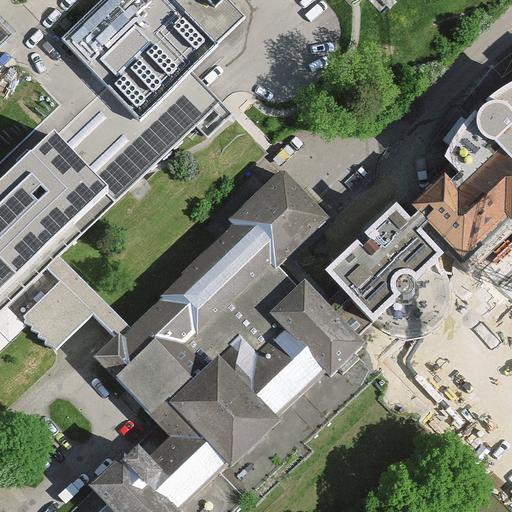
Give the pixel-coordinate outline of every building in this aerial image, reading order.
[(113,0),(65,44),(134,120),(216,47),(243,22),(223,1),(223,0),(113,0)] [(0,304),(110,198),(54,138),(0,189),(0,53),(10,44),(0,32),(0,304)] [(473,187),(463,197),(453,187),(420,219),(475,274),(511,237),(511,104),(451,165),(473,187)] [(202,511),(372,355),(311,290),(275,324),(294,345),(265,372),(243,349),(201,388),(175,360),(275,268),(279,272),(330,224),(285,176),(232,226),(239,233),(95,367),(171,449),(155,464),(142,450),(92,496),(107,511),(106,511),(202,511)] [(441,268),(396,219),(327,283),(372,332),(441,268)]
